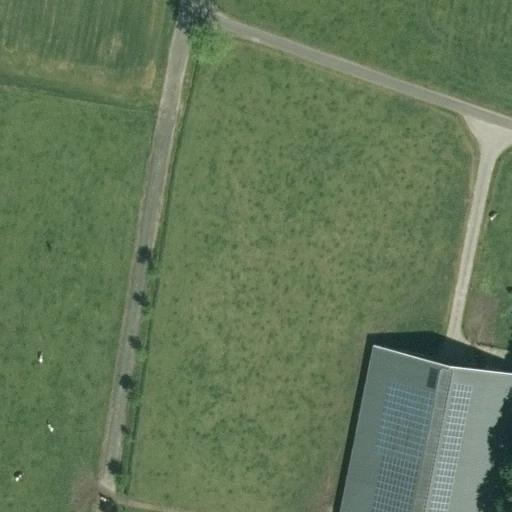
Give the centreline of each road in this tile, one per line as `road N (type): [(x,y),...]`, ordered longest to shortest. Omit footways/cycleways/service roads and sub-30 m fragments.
road 1 (unclassified): [(112,511),(202,0)]
road 2 (unclassified): [(511,106),(219,0)]
